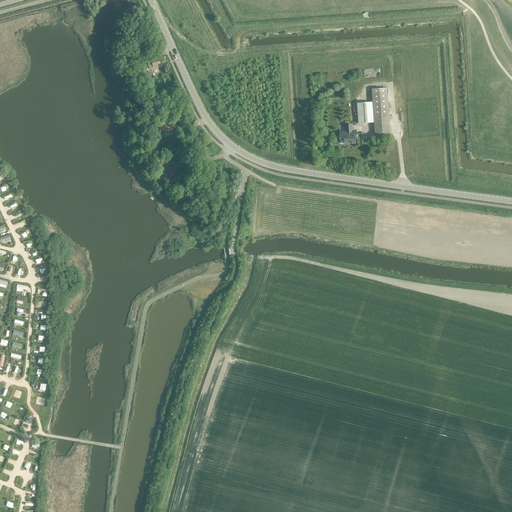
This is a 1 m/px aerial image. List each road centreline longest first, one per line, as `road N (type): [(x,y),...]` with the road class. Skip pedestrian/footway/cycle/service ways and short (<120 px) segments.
road 1 (tertiary): [(511,202),(296,171),(231,147)]
road 2 (tertiary): [(231,147),(208,124),(149,0)]
